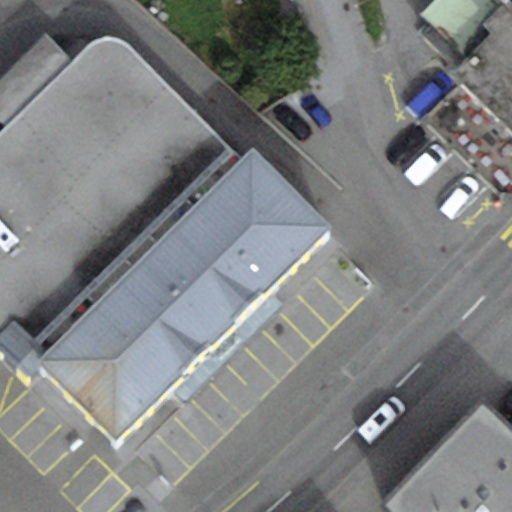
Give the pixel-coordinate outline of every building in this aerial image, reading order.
[(469,51),(511,8),(511,0),(435,0),(426,9),(469,51)] [(511,134),(511,8),(469,51),(449,72),(511,134)] [(0,324),(8,317),(45,355),(241,161),(121,42),(105,36),(89,43),(0,131),(0,324)] [(45,355),(37,363),(117,443),(327,235),(247,155),(241,161),(45,355)] [(379,503),(386,511),(511,511),(511,426),(482,398),(379,503)]
